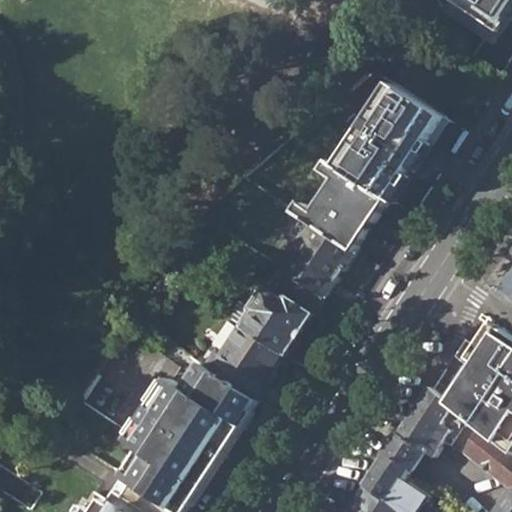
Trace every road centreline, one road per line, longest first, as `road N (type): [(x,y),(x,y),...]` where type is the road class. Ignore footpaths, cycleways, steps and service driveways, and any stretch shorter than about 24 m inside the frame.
road 1 (primary): [(278,511),(439,269)]
road 2 (primary): [(439,269),(511,159)]
